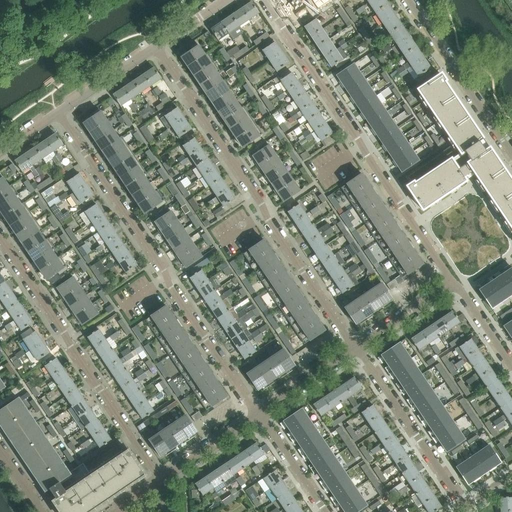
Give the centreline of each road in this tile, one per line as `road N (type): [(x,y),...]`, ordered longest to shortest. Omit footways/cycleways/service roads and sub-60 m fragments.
road 1 (residential): [(355,347),(155,46)]
road 2 (residential): [(258,413),(57,113)]
road 3 (residential): [(451,282),(264,0)]
road 4 (residential): [(161,479),(0,238)]
road 5 (residential): [(464,508),(355,347)]
road 6 (residential): [(511,157),(407,0)]
road 7 (residential): [(326,511),(258,413)]
